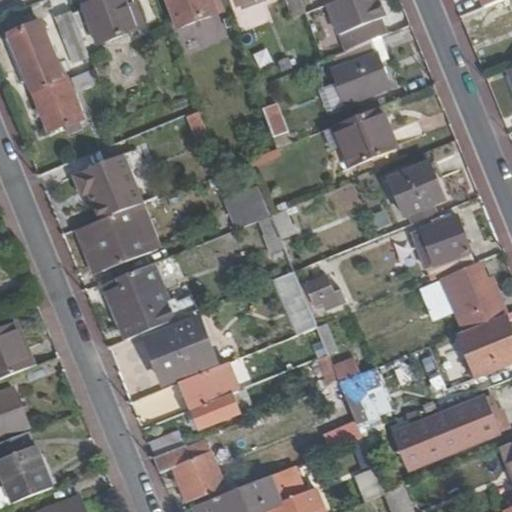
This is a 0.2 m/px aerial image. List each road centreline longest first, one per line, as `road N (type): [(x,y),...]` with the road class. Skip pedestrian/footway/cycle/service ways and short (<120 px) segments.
road 1 (residential): [(150,511),(0,140)]
road 2 (residential): [(511,211),(426,0)]
